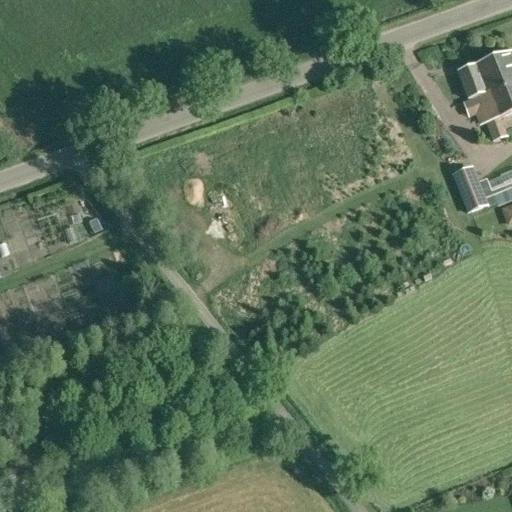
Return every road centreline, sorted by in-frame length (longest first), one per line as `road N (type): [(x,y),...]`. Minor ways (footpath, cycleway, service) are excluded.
road 1 (unclassified): [(74,155),(507,0)]
road 2 (unclassified): [(354,511),(74,155)]
